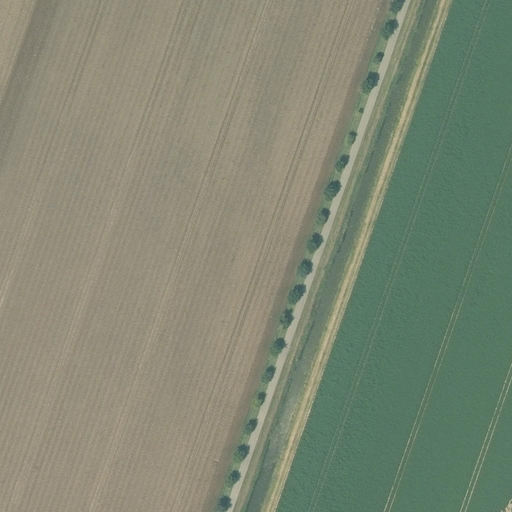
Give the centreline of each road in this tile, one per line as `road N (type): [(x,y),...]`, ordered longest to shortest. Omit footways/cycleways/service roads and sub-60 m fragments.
road 1 (unclassified): [(227,511),(406,0)]
road 2 (track): [(448,0),(271,511)]
